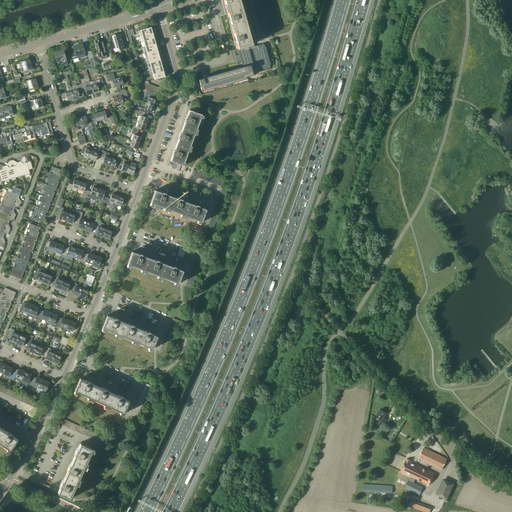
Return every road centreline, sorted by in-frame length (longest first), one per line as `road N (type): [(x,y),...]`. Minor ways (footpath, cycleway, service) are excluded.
road 1 (motorway): [(343,0),(243,296),(147,511)]
road 2 (motorway): [(168,511),(270,284),(362,0)]
road 3 (unknown): [(333,337),(322,348),(305,444),(275,511)]
road 4 (residential): [(0,159),(42,156),(0,265)]
road 5 (unclassified): [(511,480),(429,428),(399,396)]
road 6 (residential): [(15,469),(52,486),(73,442),(39,427)]
road 7 (residential): [(138,189),(76,166),(57,112)]
